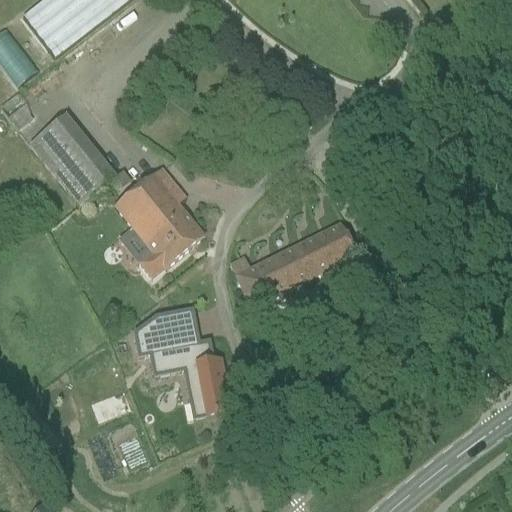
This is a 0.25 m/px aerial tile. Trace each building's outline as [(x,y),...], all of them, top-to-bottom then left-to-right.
[(50,0),(22,23),(54,64),(136,0),(50,0)] [(6,34),(0,38),(0,70),(17,92),(38,76),(6,34)] [(311,129),(295,110),(281,121),(297,140),(311,129)] [(79,215),(101,197),(108,206),(130,188),(122,178),(113,185),(65,124),(30,152),(79,215)] [(164,274),(165,275),(202,244),(176,213),(184,207),(159,177),(115,213),(151,258),(137,268),(150,285),(164,274)] [(339,231),(319,241),(334,273),(355,262),(339,231)] [(319,241),(298,251),(314,283),(334,273),(319,241)] [(314,283),(298,251),(277,262),(293,293),(314,283)] [(277,262),(257,272),(273,304),(293,293),(277,262)] [(273,304),(257,272),(249,276),(243,264),(229,271),(251,315),(273,304)] [(193,317),(166,322),(136,345),(139,363),(150,361),(154,381),(184,376),(190,407),(202,405),(206,424),(230,419),(220,366),(213,367),(209,349),(199,351),(193,317)]
